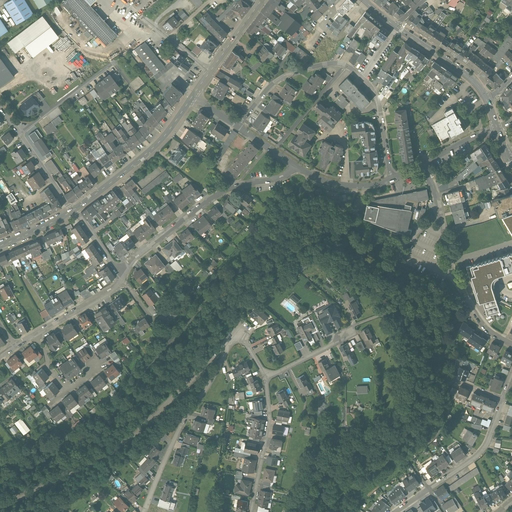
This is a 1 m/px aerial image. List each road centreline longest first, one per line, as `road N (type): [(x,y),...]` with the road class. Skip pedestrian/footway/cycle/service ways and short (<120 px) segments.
road 1 (residential): [(0,509),(128,438),(224,346)]
road 2 (residential): [(511,345),(487,331),(452,277),(422,165)]
road 3 (residential): [(121,275),(206,200),(294,166)]
road 4 (residential): [(143,511),(224,346)]
road 5 (tertiary): [(75,210),(156,144),(192,97)]
road 6 (residential): [(396,511),(478,456),(503,400)]
road 7 (residential): [(237,126),(290,74),(335,63),(360,76)]
road 8 (residential): [(265,378),(268,419),(250,511)]
road 9 (residential): [(71,213),(0,108)]
